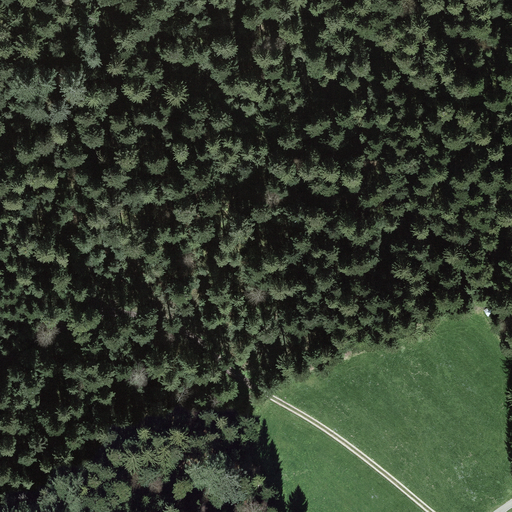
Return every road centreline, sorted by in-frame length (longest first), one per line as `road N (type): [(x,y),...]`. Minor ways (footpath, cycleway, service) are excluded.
road 1 (track): [(122,315),(182,308),(361,321),(467,270),(482,230),(494,0)]
road 2 (track): [(0,367),(96,315),(156,320),(200,343),(428,511)]
road 3 (track): [(0,220),(38,277),(97,300),(110,315)]
